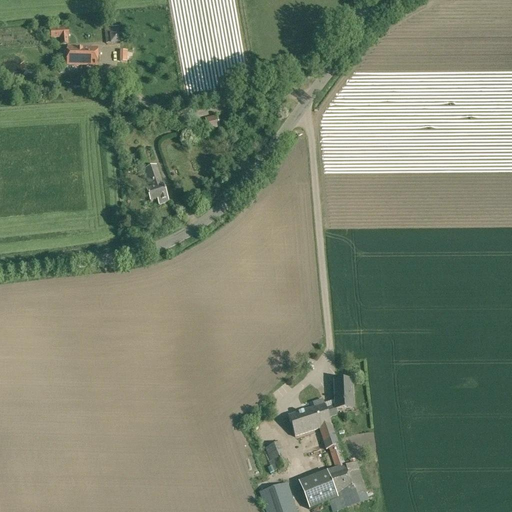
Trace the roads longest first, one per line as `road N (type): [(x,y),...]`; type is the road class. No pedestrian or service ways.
road 1 (tertiary): [(0,270),(133,256),(181,239),(250,176),(364,24),(396,0)]
road 2 (unknown): [(305,102),(326,352)]
